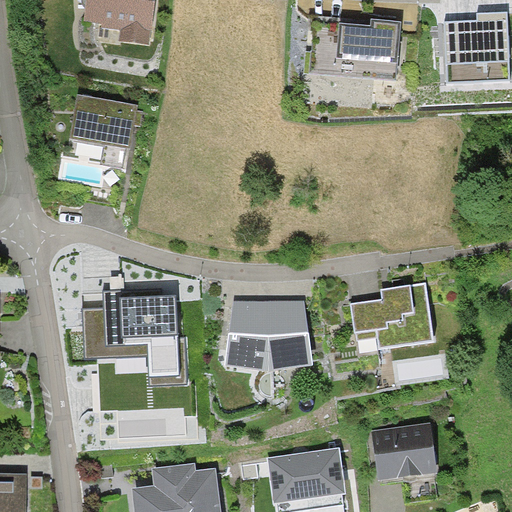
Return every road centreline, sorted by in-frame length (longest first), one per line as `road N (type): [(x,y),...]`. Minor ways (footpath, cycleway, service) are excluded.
road 1 (residential): [(25,233),(80,234),(214,269),(327,268),(442,254)]
road 2 (residential): [(69,511),(25,233)]
road 3 (residential): [(25,233),(0,52)]
